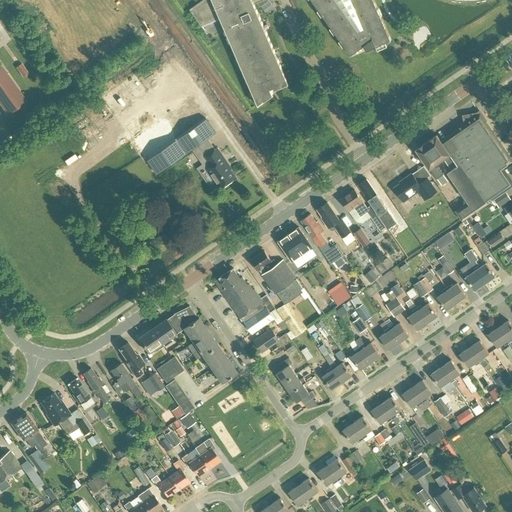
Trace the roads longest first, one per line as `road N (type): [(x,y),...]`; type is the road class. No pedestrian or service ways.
road 1 (residential): [(299,435),(511,288)]
road 2 (tertiary): [(191,281),(366,158)]
road 3 (residential): [(299,435),(191,281)]
road 4 (residential): [(366,158),(284,0)]
road 5 (tertiary): [(38,352),(90,350),(191,281)]
road 6 (tertiary): [(366,158),(478,81)]
